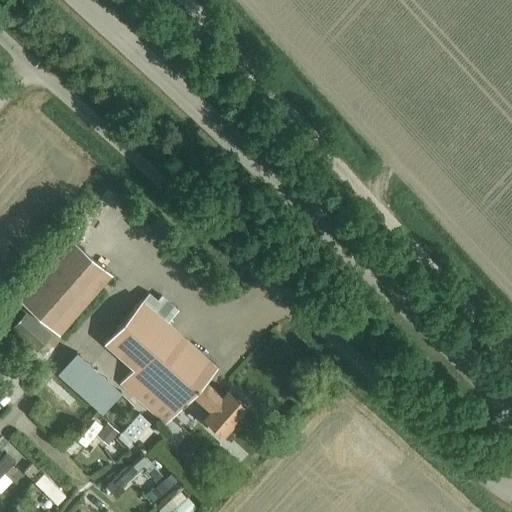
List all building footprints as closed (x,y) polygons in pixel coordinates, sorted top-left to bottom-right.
[(69,235),(16,296),(58,333),(111,273),(98,261),(69,235)] [(148,292),(142,300),(150,307),(157,300),(148,292)] [(245,407),(227,390),(221,396),(203,380),(216,365),(150,307),(142,300),(141,299),(104,342),(133,368),(120,383),(165,423),(192,393),(210,409),(203,416),(222,433),(245,407)] [(10,328),(36,351),(51,334),(25,311),(10,328)] [(57,373),(101,412),(120,391),(75,351),(57,373)] [(137,412),(121,430),(133,440),(136,436),(141,441),(152,429),(147,424),(149,422),(137,412)] [(113,441),(106,447),(114,457),(121,451),(113,441)] [(0,480),(16,464),(6,455),(0,460),(0,480)] [(110,480),(104,485),(114,496),(120,490),(143,470),(155,482),(162,476),(144,456),(113,483),(110,480)] [(30,464),(22,471),(30,478),(37,471),(30,464)] [(173,471),(162,480),(169,488),(179,479),(173,471)] [(66,498),(43,475),(34,484),(57,507),(66,498)] [(162,480),(150,491),(157,498),(169,488),(162,480)]
